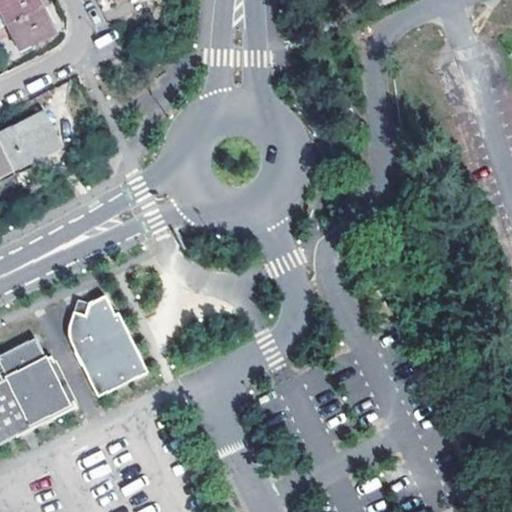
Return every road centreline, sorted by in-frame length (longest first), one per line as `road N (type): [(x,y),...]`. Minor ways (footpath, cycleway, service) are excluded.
road 1 (residential): [(261,511),(213,412),(297,315),(298,293),(262,207)]
road 2 (tertiary): [(0,275),(187,184)]
road 3 (tertiary): [(262,207),(289,171),(287,140),(269,116),(240,105)]
road 4 (residential): [(0,90),(77,50),(74,0)]
